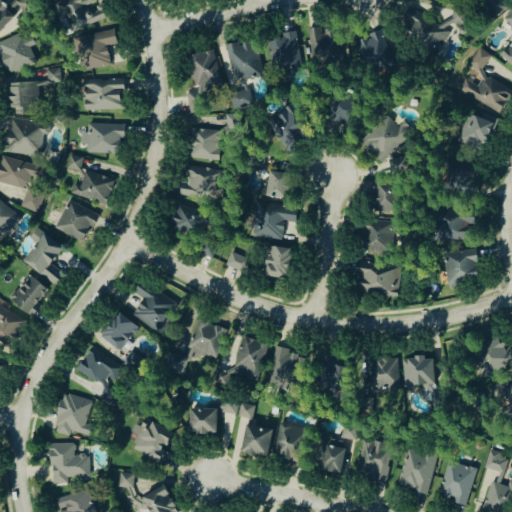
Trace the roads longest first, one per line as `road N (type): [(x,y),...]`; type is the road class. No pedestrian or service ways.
road 1 (residential): [(18,419),(34,378),(128,244),(151,188),(161,96),(141,0)]
road 2 (residential): [(128,244),(229,297),(311,324),(437,318),(511,297)]
road 3 (residential): [(393,511),(212,479)]
road 4 (residential): [(311,324),(328,258),(334,173)]
road 5 (residential): [(152,35),(276,0)]
